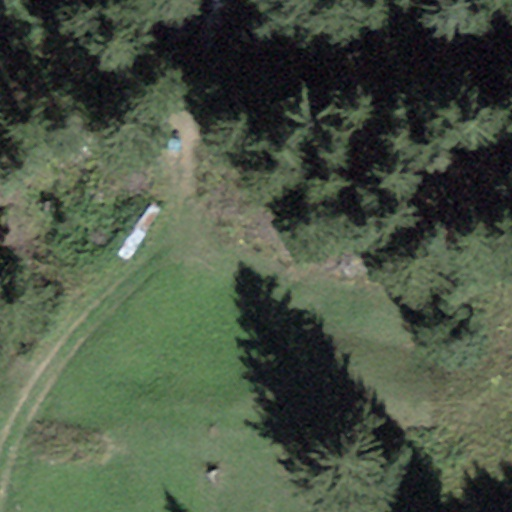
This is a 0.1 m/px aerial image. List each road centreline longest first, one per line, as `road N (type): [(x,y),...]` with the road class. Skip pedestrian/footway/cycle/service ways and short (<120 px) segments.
road 1 (track): [(20,511),(53,347),(170,263),(198,20)]
road 2 (track): [(373,511),(511,244)]
